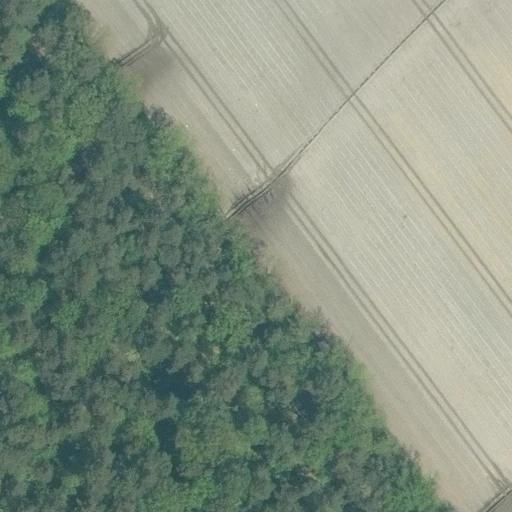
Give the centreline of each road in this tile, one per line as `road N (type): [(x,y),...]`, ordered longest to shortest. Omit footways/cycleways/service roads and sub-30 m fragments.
road 1 (track): [(0,0),(383,511)]
road 2 (track): [(177,511),(307,411)]
road 3 (track): [(105,142),(0,223)]
